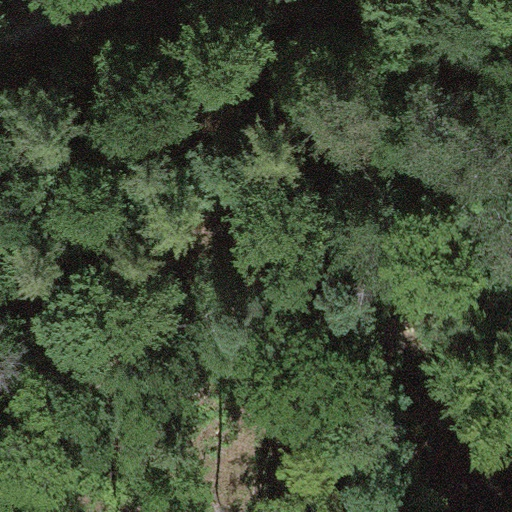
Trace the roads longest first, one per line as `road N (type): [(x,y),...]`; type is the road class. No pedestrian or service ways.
road 1 (track): [(0,257),(164,143),(297,0)]
road 2 (track): [(118,0),(0,31)]
